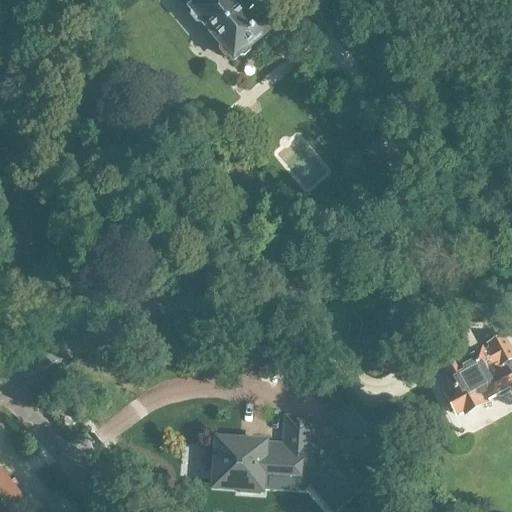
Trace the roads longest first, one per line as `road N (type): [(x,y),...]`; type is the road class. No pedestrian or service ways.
road 1 (tertiary): [(14,372),(116,314),(511,235)]
road 2 (unclassified): [(14,372),(60,0)]
road 3 (track): [(294,0),(377,113),(396,164),(408,254)]
road 4 (tertiary): [(107,511),(11,392),(14,372)]
